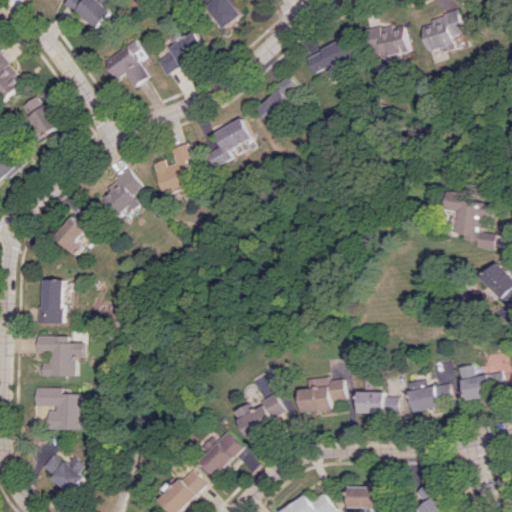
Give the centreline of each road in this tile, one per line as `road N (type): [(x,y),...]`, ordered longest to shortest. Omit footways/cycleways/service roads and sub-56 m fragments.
road 1 (residential): [(343,0),(264,45),(226,87),(109,138),(33,208),(8,270),(2,422),(15,485),(44,511),(267,483),(318,453),(417,449),(511,425)]
road 2 (residential): [(0,8),(43,36),(109,138)]
